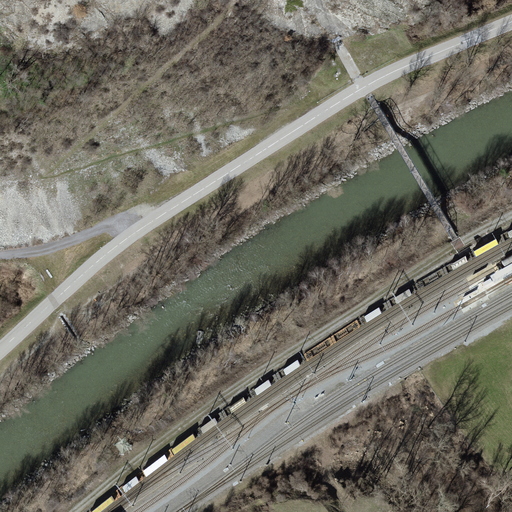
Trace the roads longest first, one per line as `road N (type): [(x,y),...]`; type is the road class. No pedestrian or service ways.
road 1 (unclassified): [(511,22),(364,87),(140,228),(0,351)]
road 2 (track): [(68,511),(285,351),(511,214)]
